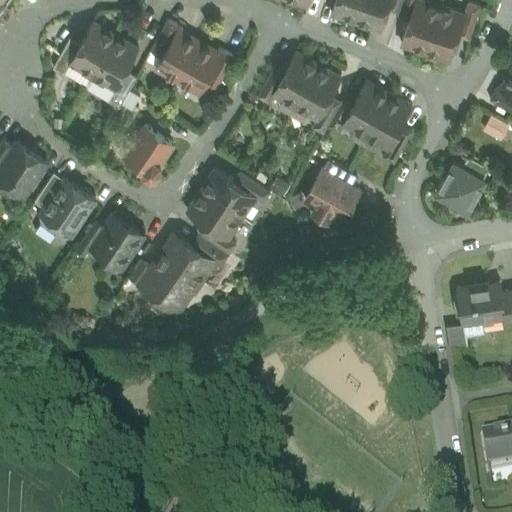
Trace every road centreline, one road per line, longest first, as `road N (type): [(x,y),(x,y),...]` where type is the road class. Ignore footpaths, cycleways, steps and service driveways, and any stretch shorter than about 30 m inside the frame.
road 1 (residential): [(0,98),(156,211),(267,42)]
road 2 (residential): [(133,399),(249,318),(419,248)]
road 3 (residential): [(460,511),(419,248)]
road 4 (residential): [(461,96),(276,16)]
road 5 (residential): [(461,96),(414,180),(419,248)]
road 6 (residential): [(80,0),(34,17),(16,38),(0,81)]
